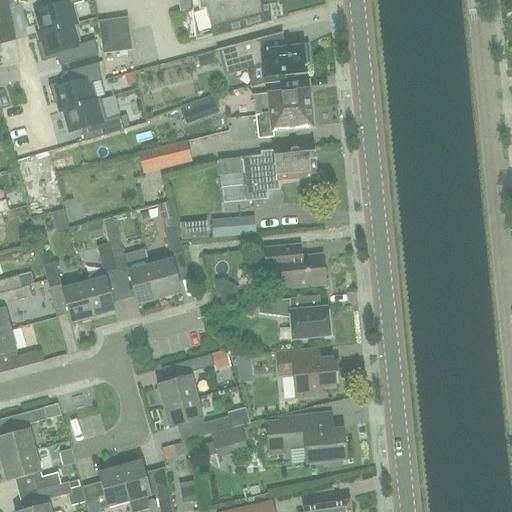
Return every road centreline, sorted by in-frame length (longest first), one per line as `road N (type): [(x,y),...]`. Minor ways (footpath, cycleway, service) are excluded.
road 1 (tertiary): [(407,511),(356,0)]
road 2 (residential): [(511,355),(476,0)]
road 3 (residential): [(111,353),(134,421),(130,435),(83,453)]
